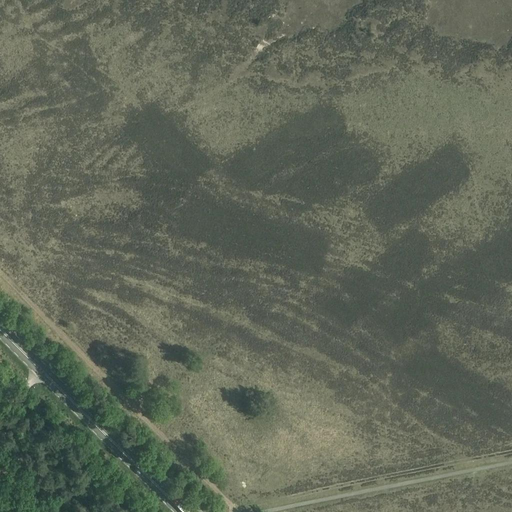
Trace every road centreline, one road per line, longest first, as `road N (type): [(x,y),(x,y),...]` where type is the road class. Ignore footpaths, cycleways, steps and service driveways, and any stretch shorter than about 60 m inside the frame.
road 1 (track): [(0,271),(233,511)]
road 2 (track): [(242,511),(511,453)]
road 3 (primary): [(182,511),(0,329)]
